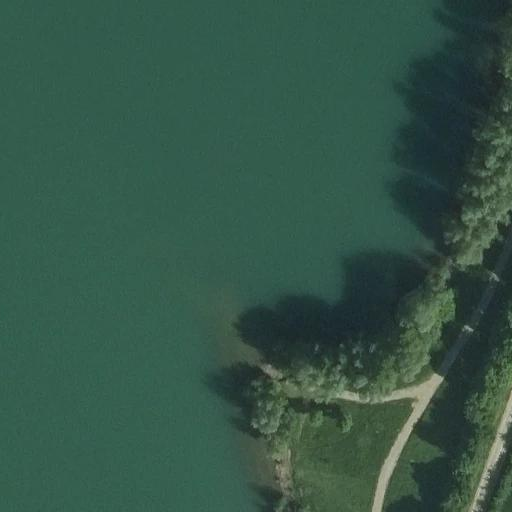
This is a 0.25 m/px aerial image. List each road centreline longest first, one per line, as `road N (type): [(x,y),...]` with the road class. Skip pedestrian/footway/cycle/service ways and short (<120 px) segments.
road 1 (track): [(377,511),(396,450),(477,317),(511,237)]
road 2 (track): [(308,389),(377,396),(430,387)]
